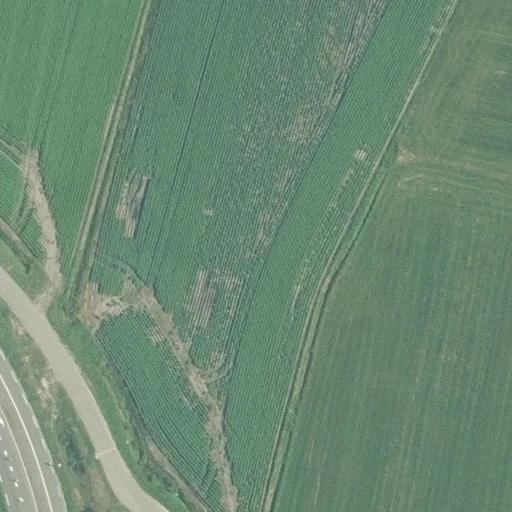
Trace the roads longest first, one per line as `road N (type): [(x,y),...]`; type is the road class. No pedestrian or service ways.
road 1 (unclassified): [(0,280),(67,370),(120,482),(149,511)]
road 2 (tertiary): [(57,511),(0,365)]
